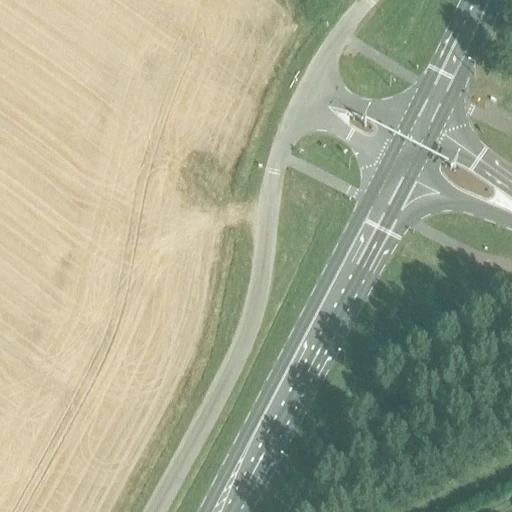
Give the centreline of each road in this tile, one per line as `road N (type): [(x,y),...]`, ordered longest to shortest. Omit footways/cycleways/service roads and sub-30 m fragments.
road 1 (unclassified): [(154,511),(253,322),(262,248),(249,151),(264,108),(288,74)]
road 2 (primary): [(220,511),(306,346)]
road 3 (primary): [(306,346),(345,308),(400,217)]
road 4 (primary): [(364,197),(318,298),(306,346)]
